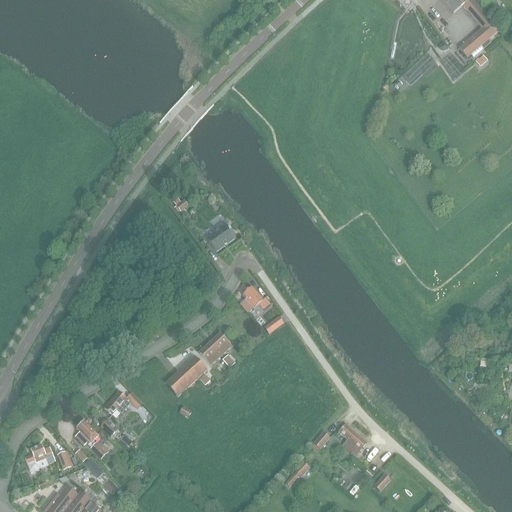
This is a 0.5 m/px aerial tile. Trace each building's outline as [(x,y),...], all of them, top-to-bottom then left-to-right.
[(441,0),(453,14),(462,7),(481,30),(459,49),(467,58),(499,31),(472,0),(441,0)] [(480,68),(487,61),(483,56),(475,62),(480,68)] [(173,203),(176,207),(181,213),(188,207),(183,202),(181,204),(178,199),(173,203)] [(206,240),(216,253),(235,240),(223,223),(214,230),(216,233),(206,240)] [(264,310),(268,307),(252,288),(242,297),(253,309),(259,304),(264,310)] [(264,329),(267,335),(280,326),(276,320),(264,329)] [(210,344),(221,357),(232,347),(220,334),(210,344)] [(221,357),(210,344),(199,354),(210,366),(221,357)] [(231,367),(235,363),(228,355),(224,359),(231,367)] [(177,398),(207,371),(194,358),(165,385),(177,398)] [(203,377),(200,380),(205,386),(208,382),(203,377)] [(121,415),(130,404),(131,404),(126,400),(118,393),(103,410),(111,417),(116,411),(121,415)] [(131,395),(126,400),(131,404),(130,404),(137,410),(141,405),(131,395)] [(183,407),(179,413),(188,419),(192,412),(183,407)] [(107,421),(100,429),(110,438),(117,431),(107,421)] [(84,447),(86,444),(88,446),(89,446),(91,448),(90,449),(101,460),(108,453),(97,443),(96,444),(94,442),(99,437),(84,422),(76,430),(79,433),(75,438),(84,447)] [(354,458),(366,443),(345,425),(339,433),(348,440),(342,447),(354,458)] [(320,450),(329,439),(323,434),(314,445),(320,450)] [(46,462),(40,447),(30,451),(36,466),(46,462)] [(41,447),(40,447),(46,462),(47,465),(55,462),(50,448),(43,451),(41,447)] [(82,463),(87,458),(80,450),(75,454),(82,463)] [(71,468),(65,452),(57,456),(63,471),(71,468)] [(299,477),(300,479),(309,469),(302,462),(293,472),(295,473),(285,484),(289,488),(299,477)] [(52,483),(59,480),(56,475),(50,478),(52,483)] [(374,487),(380,492),(390,481),(384,476),(374,487)] [(100,511),(101,511),(90,503),(92,501),(80,492),(77,496),(66,487),(59,497),(55,494),(41,511),(100,511)]
